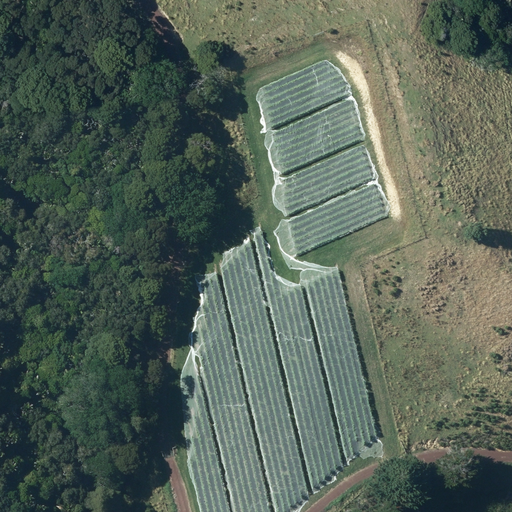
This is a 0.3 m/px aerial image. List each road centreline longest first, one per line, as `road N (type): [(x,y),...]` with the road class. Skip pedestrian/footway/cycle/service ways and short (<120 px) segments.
road 1 (track): [(152,0),(187,60),(209,166),(166,353),(166,452),(184,511)]
road 2 (track): [(316,511),(344,486),(389,466),(448,454),(511,457)]
